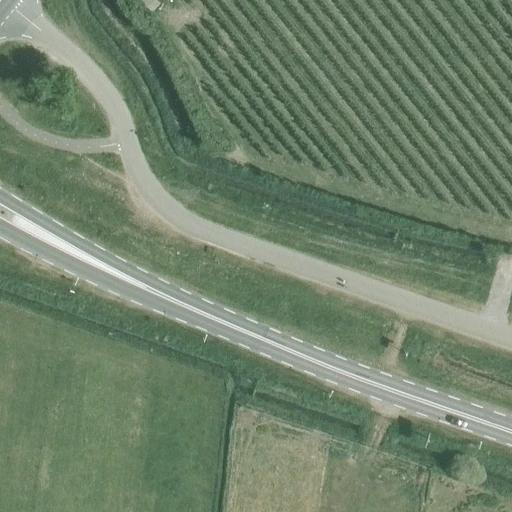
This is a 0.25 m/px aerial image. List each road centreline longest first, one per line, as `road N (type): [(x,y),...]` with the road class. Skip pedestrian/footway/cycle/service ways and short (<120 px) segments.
road 1 (unclassified): [(511,341),(172,215),(146,189),(101,88),(0,0)]
road 2 (secondary): [(511,432),(318,363),(88,261)]
